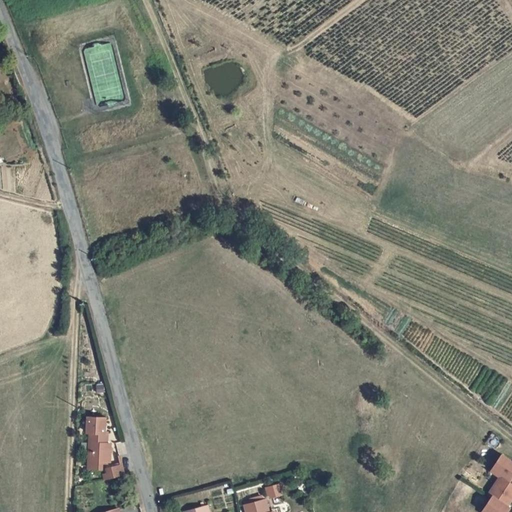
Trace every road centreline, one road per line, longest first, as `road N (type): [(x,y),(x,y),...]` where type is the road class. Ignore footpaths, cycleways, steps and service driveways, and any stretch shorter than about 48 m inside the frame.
road 1 (track): [(511,439),(229,201),(152,0)]
road 2 (unclassified): [(152,511),(38,100),(0,5)]
road 3 (track): [(80,247),(68,511)]
road 4 (track): [(360,0),(283,50),(188,0)]
